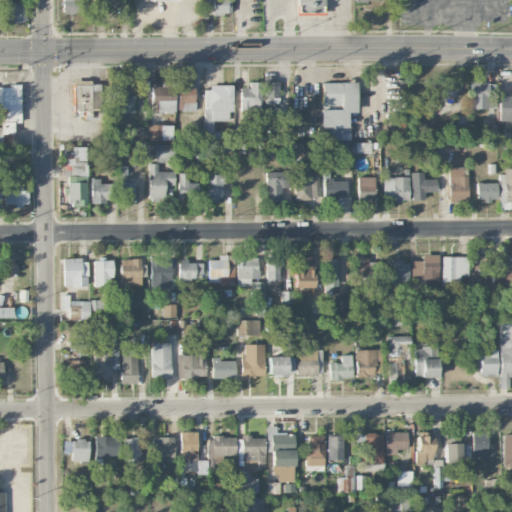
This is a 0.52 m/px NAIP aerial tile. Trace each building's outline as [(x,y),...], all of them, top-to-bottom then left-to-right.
[(62,0),(63,14),(84,13),(83,0),(62,0)] [(230,0),(211,0),(212,15),(230,14),(230,0)] [(298,0),(298,14),(324,14),(323,0),(298,0)] [(0,3),(0,23),(26,23),(26,3),(0,3)] [(263,79),(264,104),(278,104),(278,79),(263,79)] [(90,111),(89,81),(72,81),(73,112),(90,111)] [(456,81),(440,82),(441,98),(456,97),(456,81)] [(133,82),(111,83),(112,113),(134,112),(133,82)] [(239,88),(240,109),(248,109),(248,118),(261,118),(260,82),(249,82),(249,88),(239,88)] [(470,109),(495,108),(495,82),(469,82),(470,109)] [(322,83),(322,103),(339,103),(339,110),(319,110),(319,140),(348,140),(348,112),(355,112),(355,83),(322,83)] [(91,109),(101,109),(100,84),(90,84),(91,109)] [(151,105),(157,105),(157,113),(175,113),(174,84),(150,85),(151,105)] [(177,111),(194,111),(195,85),(178,85),(177,111)] [(204,86),(204,141),(214,141),(213,122),(229,122),(229,112),(232,112),(232,86),(204,86)] [(163,141),(163,124),(147,124),(147,141),(163,141)] [(495,125),(480,126),(481,139),(495,139),(495,125)] [(145,128),(131,127),(131,142),(144,142),(145,128)] [(171,163),(171,144),(155,145),(155,164),(171,163)] [(189,158),(200,158),(200,144),(189,144),(189,158)] [(86,206),(86,147),(72,146),(72,158),(68,158),(68,187),(63,187),(63,195),(69,195),(69,206),(86,206)] [(148,201),(164,201),(164,185),(174,185),(174,172),(157,172),(157,163),(147,163),(148,201)] [(134,206),(134,182),(126,182),(127,166),(119,166),(119,206),(134,206)] [(467,175),(462,176),(462,167),(447,167),(448,198),(467,197),(467,175)] [(511,198),(511,168),(503,169),(503,181),(504,181),(505,198),(511,198)] [(266,199),(282,198),(282,188),(289,188),(289,171),(265,172),(266,199)] [(424,192),(436,192),(435,179),(423,179),(423,172),(410,172),(411,200),(424,200),(424,192)] [(188,173),(178,173),(177,200),(197,200),(198,183),(188,183),(188,173)] [(223,175),(205,175),(206,201),(222,201),(221,195),(231,195),(231,184),(223,184),(223,175)] [(294,177),(295,200),(316,200),(316,177),(294,177)] [(374,177),(357,177),(356,201),(373,201),(374,177)] [(408,178),(383,177),(382,200),(408,201),(408,178)] [(3,206),(27,205),(26,187),(19,187),(19,179),(10,179),(10,186),(2,186),(3,206)] [(90,202),(113,202),(113,184),(99,184),(99,179),(90,179),(90,202)] [(323,197),(346,197),(345,180),(323,180),(323,197)] [(496,183),(475,183),(476,200),(496,200),(496,183)] [(411,282),(437,282),(437,254),(421,255),(421,261),(410,261),(411,282)] [(233,255),(218,255),(218,260),(208,260),(208,284),(234,284),(233,255)] [(441,284),(467,284),(467,257),(441,256),(441,284)] [(511,279),(511,256),(506,256),(506,263),(491,263),(491,261),(474,261),(474,279),(511,279)] [(236,286),(251,286),(251,278),(258,278),(258,257),(236,258),(236,286)] [(314,258),(295,257),(294,288),(313,288),(314,258)] [(87,286),(87,259),(62,260),(63,287),(87,286)] [(140,259),(119,259),(120,285),(141,285),(140,259)] [(149,288),(169,288),(169,260),(150,259),(149,288)] [(324,259),(326,293),(337,293),(335,259),(324,259)] [(112,260),(92,261),(93,286),(113,285),(112,260)] [(202,262),(178,261),(177,280),(202,280),(202,262)] [(266,283),(279,283),(278,261),(265,261),(266,283)] [(408,283),(408,261),(392,262),(393,284),(408,283)] [(264,282),(252,281),(251,312),(264,312),(264,282)] [(292,291),(281,291),(281,304),(292,304),(292,291)] [(88,301),(68,301),(68,320),(89,320),(88,301)] [(175,304),(162,304),(162,317),(175,317),(175,304)] [(0,305),(0,317),(13,317),(12,305),(0,305)] [(499,379),(509,379),(509,377),(511,376),(511,316),(499,316),(499,379)] [(236,320),(237,336),(263,335),(263,320),(236,320)] [(387,336),(388,380),(402,379),(402,360),(410,360),(410,336),(387,336)] [(87,350),(86,339),(67,339),(68,351),(87,350)] [(317,376),(317,367),(321,367),(322,347),(308,347),(308,340),(297,340),(296,375),(317,376)] [(150,378),(170,378),(170,343),(151,342),(150,378)] [(117,368),(117,343),(111,343),(111,349),(91,350),(92,379),(110,379),(110,368),(117,368)] [(263,377),(263,344),(243,344),(244,356),(240,356),(240,377),(263,377)] [(204,347),(191,347),(191,355),(176,355),(177,369),(181,369),(182,378),(205,377),(204,347)] [(435,377),(436,347),(414,347),(413,377),(435,377)] [(381,349),(355,350),(355,378),(374,377),(374,373),(382,372),(381,349)] [(496,376),(496,349),(480,349),(479,376),(496,376)] [(120,384),(136,384),(137,350),(121,350),(120,384)] [(352,379),(351,355),(341,355),(341,362),(329,362),(329,380),(352,379)] [(294,375),(294,357),(267,357),(268,376),(294,375)] [(234,378),(234,360),(211,359),(211,378),(234,378)] [(84,377),(85,360),(68,360),(67,377),(84,377)] [(293,433),(275,433),(275,426),(266,426),(266,443),(272,442),(272,482),(294,481),(293,433)] [(180,462),(196,461),(196,431),(179,432),(180,462)] [(471,457),(486,458),(487,431),(471,431),(471,457)] [(406,432),(384,432),(385,455),(396,455),(396,449),(406,449),(406,432)] [(511,432),(502,433),(501,467),(511,467),(511,432)] [(382,464),(382,433),(363,433),(363,448),(360,448),(361,464),(382,464)] [(323,435),(306,436),(307,457),(324,456),(323,435)] [(342,435),(327,435),(327,460),(342,460),(342,435)] [(95,458),(118,457),(118,436),(94,436),(95,458)] [(264,436),(238,437),(238,471),(264,470),(264,436)] [(432,465),(432,436),(415,436),(414,464),(432,465)] [(173,437),(152,437),(152,458),(173,458),(173,437)] [(234,456),(234,437),(206,437),(206,460),(196,461),(196,474),(207,474),(207,466),(219,466),(219,457),(234,456)] [(137,438),(122,438),(122,461),(137,461),(137,438)] [(458,463),(459,438),(444,438),(443,463),(458,463)] [(88,461),(88,440),(61,440),(61,454),(71,454),(71,461),(88,461)] [(353,492),(353,466),(344,466),(344,477),(337,477),(337,493),(353,492)] [(433,488),(442,488),(441,467),(432,468),(433,488)] [(364,476),(355,476),(356,490),(364,490),(364,476)] [(254,494),(254,477),(237,478),(238,494),(254,494)] [(385,496),(385,511),(408,511),(407,495),(385,496)] [(240,499),(240,511),(260,511),(261,499),(240,499)]
